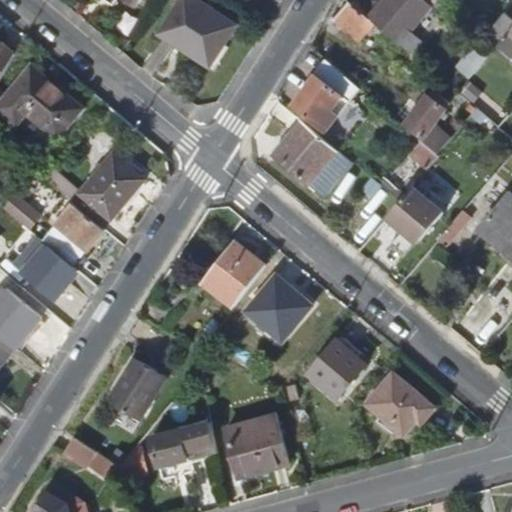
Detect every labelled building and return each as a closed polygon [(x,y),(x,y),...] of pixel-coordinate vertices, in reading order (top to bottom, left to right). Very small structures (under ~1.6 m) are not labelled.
[(143,0),(106,0),(118,7),(122,1),(137,11),(143,0)] [(224,49),(237,28),(194,0),(182,0),(160,35),(178,46),(180,43),(214,65),(224,49)] [(387,0),(371,20),(375,24),(402,46),(434,7),(445,16),(454,6),(446,0),(387,0)] [(362,41),(375,24),(371,20),(351,4),(337,21),(362,41)] [(511,17),(507,14),(489,35),(501,45),(511,32),(511,31),(511,17)] [(0,85),(18,54),(0,40),(0,85)] [(461,71),(471,80),(488,60),(478,52),(461,71)] [(354,99),(362,90),(327,62),(295,106),(331,132),(343,118),(341,115),(354,99)] [(81,105),(34,67),(0,107),(0,108),(17,121),(28,108),(59,134),(81,105)] [(511,95),(511,86),(491,68),(479,83),(490,93),(494,88),(508,99),(511,95)] [(432,100),(409,128),(426,142),(443,156),(458,138),(440,124),(448,114),(432,100)] [(311,185),(340,152),(305,123),(277,156),(311,185)] [(414,156),(430,171),(443,156),(426,142),(414,156)] [(116,149),(85,189),(58,166),(49,177),(76,199),(107,223),(115,214),(148,173),(116,149)] [(391,179),(382,188),(402,204),(410,194),(391,179)] [(451,208),(420,183),(410,194),(402,204),(394,214),(391,217),(422,244),(451,208)] [(373,197),(394,214),(402,204),(382,188),(373,197)] [(6,206),(32,227),(43,212),(17,192),(6,206)] [(511,198),(484,231),(496,242),(491,249),(506,261),(511,255),(511,198)] [(94,247),(110,226),(76,199),(60,219),(94,247)] [(61,293),(82,266),(52,242),(31,268),(61,293)] [(209,289),(238,310),(270,268),(242,246),(209,289)] [(316,305),(281,278),(251,314),(287,341),(316,305)] [(8,287),(0,296),(0,329),(19,344),(43,315),(8,287)] [(48,319),(43,315),(19,344),(25,348),(48,319)] [(0,375),(2,377),(25,348),(19,344),(0,329),(0,375)] [(363,352),(343,335),(310,374),(339,397),(367,365),(359,358),(363,352)] [(171,381),(137,362),(112,403),(145,423),(171,381)] [(436,408),(393,374),(366,406),(405,437),(417,423),(421,426),(436,408)] [(203,384),(196,380),(181,399),(188,404),(203,384)] [(268,470),(290,465),(277,417),(226,431),(238,478),(268,470)] [(197,456),(221,449),(217,418),(158,434),(163,455),(194,447),(197,456)] [(120,480),(127,468),(81,441),(71,457),(93,469),(95,465),(120,480)] [(166,476),(204,467),(202,456),(163,466),(166,476)] [(72,511),(70,502),(51,493),(37,511),(72,511)]
